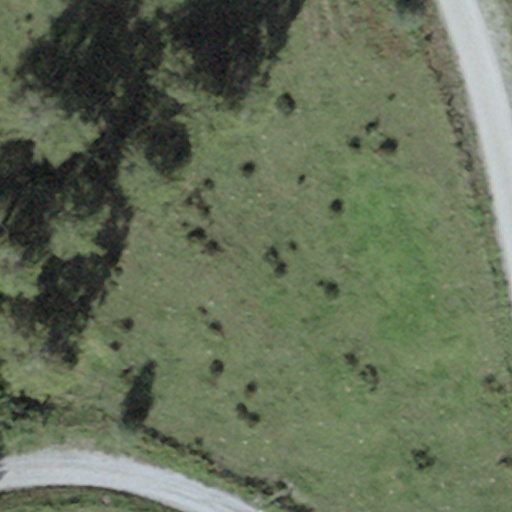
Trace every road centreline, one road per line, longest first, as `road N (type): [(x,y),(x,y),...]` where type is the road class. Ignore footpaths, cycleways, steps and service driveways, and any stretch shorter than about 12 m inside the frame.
road 1 (track): [(453,0),(511,221)]
road 2 (track): [(210,511),(146,479),(0,481)]
